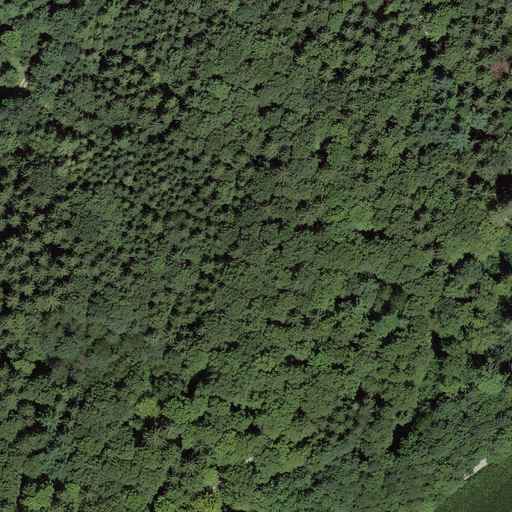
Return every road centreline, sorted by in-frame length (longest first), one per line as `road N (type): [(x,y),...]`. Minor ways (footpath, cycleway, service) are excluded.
road 1 (track): [(176,511),(208,495),(272,435),(312,381),(347,267),(411,110),(423,67),(420,0)]
road 2 (track): [(0,113),(47,41),(52,0)]
